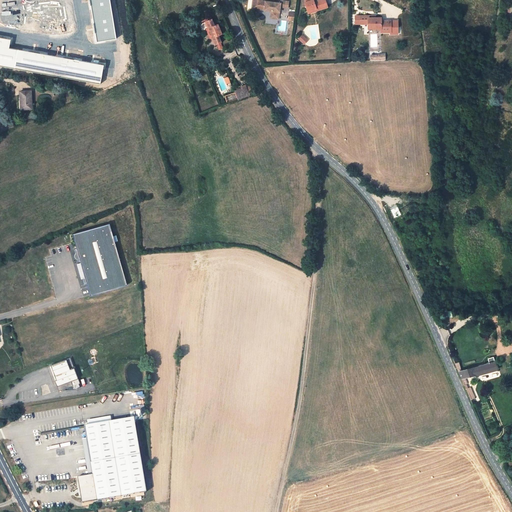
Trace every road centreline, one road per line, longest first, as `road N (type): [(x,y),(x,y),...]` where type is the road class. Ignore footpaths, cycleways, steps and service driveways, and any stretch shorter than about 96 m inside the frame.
road 1 (tertiary): [(511,495),(388,229),(359,186),(282,109),(225,0)]
road 2 (track): [(317,148),(313,288),(276,511)]
